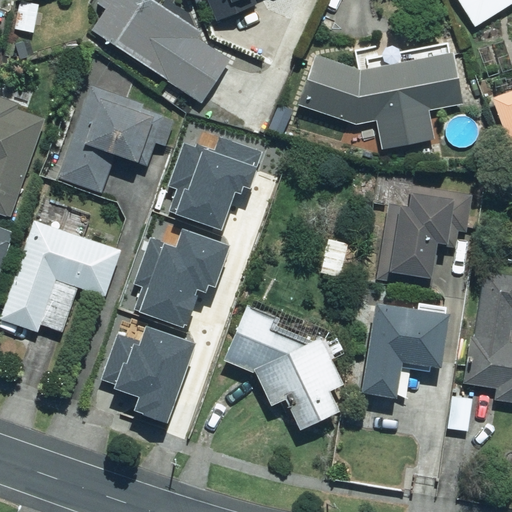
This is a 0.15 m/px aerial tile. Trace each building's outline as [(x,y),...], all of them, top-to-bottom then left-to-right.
[(104,11),(90,32),(172,84),(177,76),(207,95),(229,61),(198,41),(203,32),(152,0),(100,0),(96,6),(104,11)] [(209,0),(218,24),(256,10),(252,0),(209,0)] [(511,0),(458,0),(476,28),(511,4),(511,0)] [(313,55),(297,107),(355,125),(464,105),(452,42),(357,59),(359,69),(313,55)] [(145,105),(91,85),(56,179),(101,195),(115,157),(138,165),(155,120),(141,115),(145,105)] [(0,215),(10,219),(44,119),(8,110),(2,87),(0,87),(0,215)] [(511,92),(492,100),(511,151),(511,92)] [(471,192),(387,183),(377,276),(432,282),(436,246),(449,247),(451,225),(468,227),(471,192)] [(121,249),(33,220),(1,320),(38,332),(40,324),(64,331),(77,289),(105,298),(121,249)] [(189,237),(157,226),(149,250),(146,249),(131,294),(179,310),(158,370),(196,383),(234,273),(208,263),(206,269),(181,261),(189,237)] [(0,275),(13,232),(0,227),(0,275)] [(346,245),(324,241),(318,274),(340,278),(346,245)] [(511,276),(482,272),(474,341),(469,341),(463,386),(493,389),(491,402),(511,404),(511,276)] [(448,314),(370,304),(359,397),(399,401),(403,364),(441,368),(448,314)] [(280,324),(245,308),(223,363),(256,376),(284,439),(337,415),(327,392),(342,385),(332,361),(346,355),(335,331),(299,347),(274,336),(280,324)] [(204,391),(166,379),(154,418),(192,430),(204,391)] [(471,399),(450,397),(447,430),(468,432),(471,399)]
